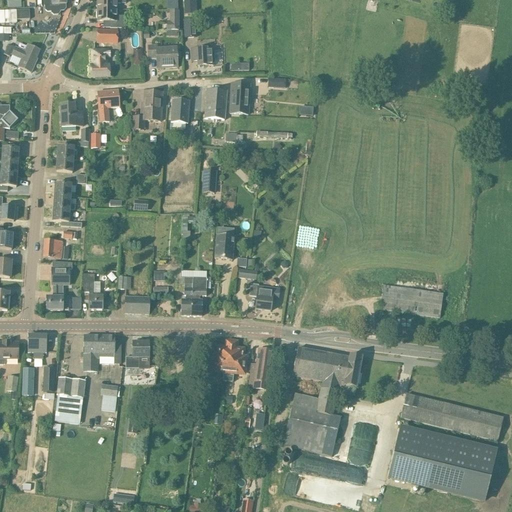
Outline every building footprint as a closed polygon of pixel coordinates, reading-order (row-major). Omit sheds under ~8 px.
[(61,13),(60,11),(64,11),(66,9),(66,5),(66,0),(43,0),(44,6),(45,6),(45,10),(47,12),(51,12),(51,14),(52,14),(54,15),(58,15),(59,13),(61,13)] [(98,8),(98,10),(116,10),(116,4),(125,4),(125,0),(97,0),(98,1),(96,1),(96,7),(98,8)] [(193,0),(183,0),(185,14),(195,14),(193,0)] [(16,11),(0,11),(0,23),(17,23),(17,20),(30,20),(29,10),(16,11)] [(125,17),(116,17),(116,10),(98,10),(98,12),(96,13),(96,18),(98,19),(97,22),(110,22),(110,28),(125,29),(125,17)] [(195,21),(184,22),(185,38),(196,37),(195,21)] [(98,31),(97,43),(117,43),(118,31),(98,31)] [(8,45),(4,55),(10,57),(11,55),(21,60),(18,68),(31,73),(36,62),(35,61),(40,51),(28,46),(25,52),(16,48),(15,48),(8,45)] [(156,46),(148,47),(149,59),(157,59),(157,68),(165,68),(165,69),(178,68),(177,48),(156,49),(156,46)] [(142,48),(133,48),(134,64),(142,63),(142,48)] [(198,67),(214,66),(213,51),(207,51),(207,49),(191,50),(191,62),(197,62),(198,67)] [(92,67),(91,67),(91,78),(109,77),(109,66),(107,66),(106,58),(111,58),(111,52),(106,52),(106,51),(92,52),(92,67)] [(274,79),(274,88),(285,89),(286,80),(274,79)] [(248,95),(243,95),(244,85),(232,84),(230,114),(247,115),(248,95)] [(205,119),(213,120),(213,124),(216,124),(216,120),(225,121),(227,92),(207,90),(205,119)] [(108,109),(119,108),(118,91),(98,93),(100,123),(109,122),(108,109)] [(144,92),(143,119),(134,119),(133,132),(144,133),(145,122),(161,122),(162,93),(144,92)] [(173,101),(171,123),(188,124),(190,102),(173,101)] [(76,114),(75,105),(61,106),(62,128),(83,127),(82,114),(76,114)] [(0,142),(4,142),(4,129),(9,129),(18,120),(17,120),(10,112),(10,106),(0,106),(0,142)] [(301,106),(300,115),(312,116),(313,108),(301,106)] [(81,130),(81,142),(89,142),(89,131),(81,130)] [(226,134),(225,142),(237,143),(237,142),(243,142),(243,136),(237,136),(237,135),(226,134)] [(91,149),(100,149),(100,136),(91,136),(91,149)] [(73,161),(77,161),(78,157),(74,157),(74,148),(58,147),(57,160),(73,161)] [(2,149),(1,161),(18,163),(19,150),(2,149)] [(73,161),(57,160),(56,172),(72,174),(73,161)] [(1,161),(1,174),(17,175),(18,163),(1,161)] [(204,171),(203,193),(216,194),(216,171),(204,171)] [(0,173),(0,191),(7,192),(7,187),(8,187),(16,188),(17,175),(1,174),(0,173)] [(55,184),(54,197),(71,198),(72,185),(55,184)] [(0,211),(1,211),(1,221),(13,222),(15,208),(2,207),(3,198),(0,197),(0,211)] [(54,197),(53,210),(70,211),(75,211),(75,206),(70,206),(71,198),(54,197)] [(147,211),(147,202),(135,201),(134,210),(147,211)] [(70,211),(53,210),(52,222),(61,223),(61,227),(81,228),(82,224),(69,223),(70,211)] [(0,249),(11,251),(13,235),(3,234),(3,229),(0,228),(0,249)] [(217,237),(215,259),(215,260),(233,261),(235,238),(234,238),(235,229),(218,228),(217,237)] [(64,232),(63,239),(72,240),(73,233),(64,232)] [(44,241),(43,258),(61,260),(62,242),(44,241)] [(252,269),(253,259),(238,259),(238,269),(252,269)] [(0,278),(10,279),(11,262),(0,261),(0,278)] [(52,268),(51,285),(53,285),(59,285),(63,285),(70,285),(70,270),(72,270),(72,264),(52,263),(52,268)] [(240,270),(239,278),(256,281),(257,273),(240,270)] [(83,293),(89,293),(89,311),(102,311),(103,297),(94,297),(94,275),(83,275),(83,283),(83,293)] [(119,277),(118,288),(126,289),(127,278),(119,277)] [(202,317),(202,301),(200,301),(200,297),(206,297),(206,279),(193,278),(192,284),(192,301),(191,317),(202,317)] [(192,284),(185,284),(184,297),(186,297),(186,301),(181,301),(181,316),(191,317),(192,301),(192,284)] [(251,284),(249,297),(257,298),(255,310),(271,312),(272,300),(278,301),(279,291),(265,289),(258,288),(259,285),(251,284)] [(59,285),(53,285),(53,298),(46,298),(46,311),(63,311),(63,310),(68,310),(68,305),(63,305),(63,298),(63,285),(59,285)] [(443,295),(383,286),(380,311),(440,319),(443,295)] [(153,288),(153,296),(168,296),(168,288),(153,288)] [(0,310),(7,311),(8,294),(0,293),(0,310)] [(150,299),(125,298),(125,314),(149,315),(150,299)] [(27,353),(27,354),(30,354),(33,354),(33,359),(43,359),(43,354),(46,354),(47,336),(44,336),(28,336),(27,353)] [(84,354),(84,372),(98,373),(98,360),(100,360),(100,365),(120,365),(120,344),(115,344),(115,337),(84,336),(84,354)] [(231,340),(228,343),(227,343),(227,349),(220,348),(219,351),(219,355),(219,359),(226,359),(226,354),(231,354),(235,355),(234,360),(245,361),(245,358),(242,358),(243,350),(236,350),(236,344),(235,343),(233,341),(231,340)] [(0,365),(3,365),(5,364),(7,363),(7,360),(18,360),(18,344),(10,344),(10,343),(3,343),(3,344),(0,343),(0,365)] [(132,358),(126,358),(126,369),(139,369),(140,366),(149,366),(149,359),(149,343),(132,343),(132,358)] [(341,357),(298,349),(292,377),(322,383),(336,385),(341,357)] [(252,365),(251,372),(255,373),(253,389),(268,391),(273,352),(259,350),(256,366),(252,365)] [(219,355),(216,355),(214,371),(226,372),(226,376),(223,375),(223,381),(228,382),(229,372),(231,354),(226,354),(226,359),(219,359),(219,355)] [(231,354),(229,372),(228,382),(232,382),(233,376),(231,376),(231,373),(244,374),(245,362),(245,361),(234,360),(235,355),(231,354)] [(349,358),(341,357),(336,385),(339,386),(338,389),(343,390),(343,393),(354,396),(361,358),(350,356),(349,358)] [(44,368),(43,392),(53,392),(54,368),(44,368)] [(24,369),(23,396),(33,396),(34,369),(24,369)] [(8,375),(6,390),(17,392),(19,377),(8,375)] [(86,381),(59,378),(57,396),(58,396),(55,422),(80,425),(83,399),(84,399),(86,381)] [(336,385),(322,383),(315,413),(332,417),(338,389),(339,386),(336,385)] [(102,385),(100,396),(103,396),(101,411),(115,413),(117,398),(118,387),(102,385)] [(202,387),(200,406),(209,407),(211,387),(202,387)] [(503,419),(406,395),(400,418),(497,442),(503,419)] [(315,413),(292,408),(283,446),(293,448),(307,452),(331,457),(340,419),(332,417),(315,413)] [(129,421),(128,433),(137,434),(138,422),(129,421)] [(254,430),(262,431),(263,430),(264,423),(255,422),(254,430)] [(372,443),(387,444),(389,426),(373,425),(372,443)] [(346,462),(350,463),(350,460),(360,461),(365,431),(351,428),(346,462)] [(495,452),(403,429),(391,478),(483,501),(495,452)] [(325,477),(328,465),(295,456),(292,469),(325,477)] [(134,497),(114,495),(113,502),(133,505),(134,497)] [(243,499),(241,511),(252,511),(254,501),(243,499)]
